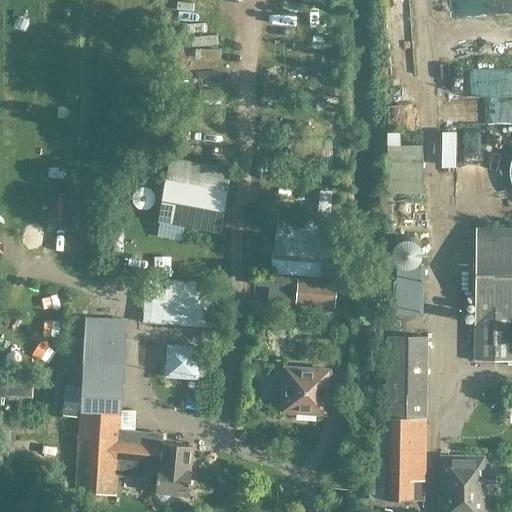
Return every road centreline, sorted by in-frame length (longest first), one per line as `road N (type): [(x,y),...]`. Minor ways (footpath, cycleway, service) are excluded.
road 1 (track): [(419,0),(437,179),(453,217)]
road 2 (track): [(453,217),(442,394)]
